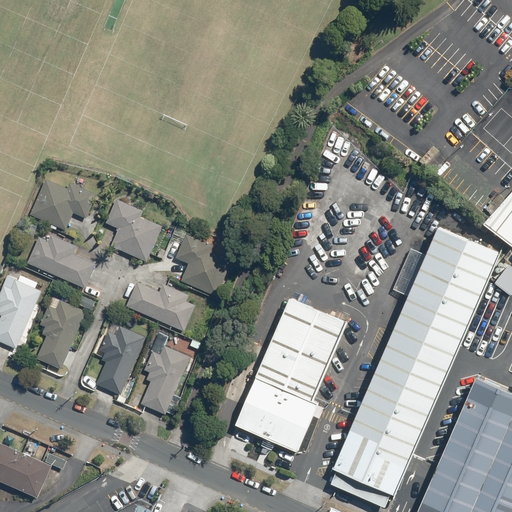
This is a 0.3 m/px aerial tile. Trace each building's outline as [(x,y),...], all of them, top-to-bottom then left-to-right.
[(443,157),(432,147),(417,162),(428,172),(443,157)] [(46,179),(30,214),(67,229),(74,212),(87,218),(97,194),(69,183),(67,188),(46,179)] [(511,192),(485,222),(511,243),(511,192)] [(119,228),(111,246),(146,262),(162,226),(140,216),(143,210),(116,198),(106,222),(119,228)] [(334,466),(394,493),(501,255),(440,228),(334,466)] [(189,263),(181,281),(216,297),(232,261),(210,251),(212,245),(186,233),(176,257),(189,263)] [(40,236),(28,263),(86,288),(97,264),(74,254),(77,246),(50,235),(48,240),(40,236)] [(405,295),(423,254),(411,249),(393,290),(405,295)] [(511,253),(509,252),(495,271),(511,284),(511,253)] [(0,319),(0,341),(17,349),(41,291),(15,280),(11,288),(3,284),(0,291),(0,306),(0,307),(0,315),(1,316),(0,319)] [(137,281),(126,306),(184,330),(196,305),(187,301),(190,295),(163,284),(160,291),(137,281)] [(79,304),(92,309),(96,300),(82,295),(79,304)] [(293,297),(258,377),(311,400),(346,321),(293,297)] [(37,358),(62,369),(87,311),(61,300),(57,308),(48,304),(40,324),(46,327),(43,334),(47,336),(37,358)] [(96,384),(121,394),(146,337),(119,325),(116,334),(107,330),(99,350),(104,352),(101,360),(105,362),(96,384)] [(142,403),(166,414),(191,356),(165,345),(161,353),(153,350),(144,369),(150,372),(147,379),(151,381),(142,403)] [(319,404),(258,377),(237,422),(299,449),(319,404)] [(511,511),(511,396),(474,380),(418,511),(511,511)] [(53,465),(0,441),(0,480),(39,497),(53,465)] [(69,456),(52,449),(47,461),(64,468),(69,456)]
